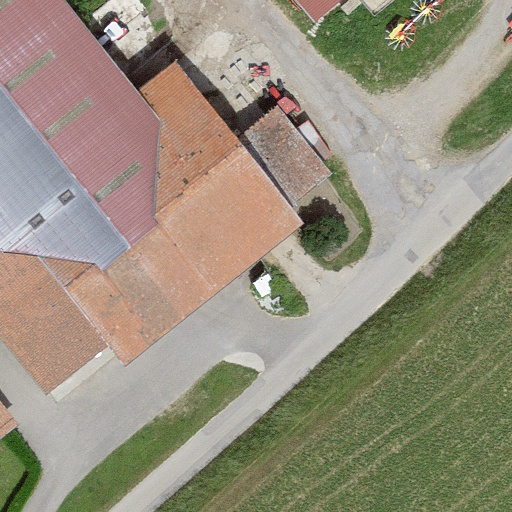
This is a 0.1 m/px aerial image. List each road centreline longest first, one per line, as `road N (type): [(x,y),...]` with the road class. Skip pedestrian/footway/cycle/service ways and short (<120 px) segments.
road 1 (unclassified): [(511,156),(131,511)]
road 2 (track): [(255,0),(449,222)]
